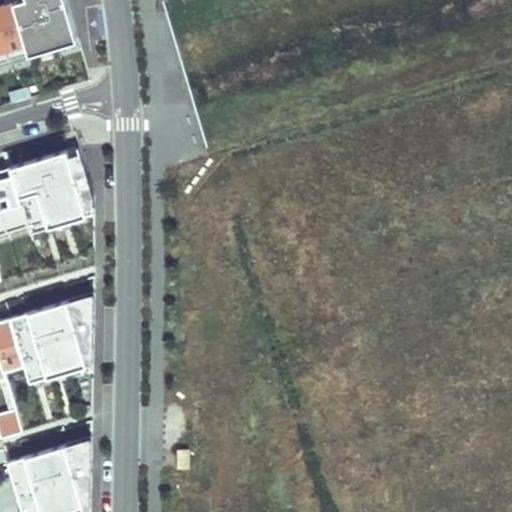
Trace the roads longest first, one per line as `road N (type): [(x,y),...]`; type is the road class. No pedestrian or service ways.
road 1 (unclassified): [(125,511),(127,96)]
road 2 (residential): [(127,96),(0,125)]
